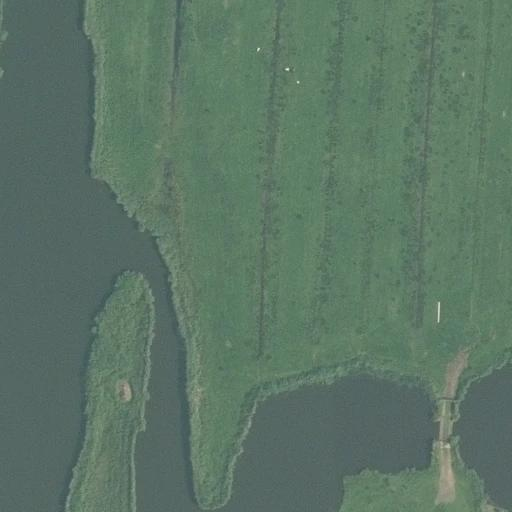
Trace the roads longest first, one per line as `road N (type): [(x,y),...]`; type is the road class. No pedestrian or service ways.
road 1 (track): [(511,8),(494,196),(460,348)]
road 2 (track): [(511,327),(460,348),(445,413)]
